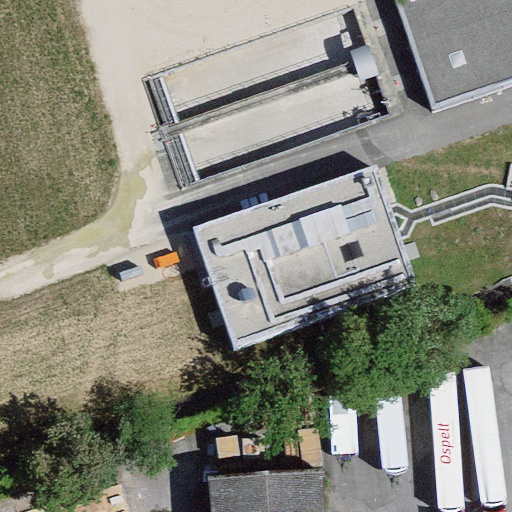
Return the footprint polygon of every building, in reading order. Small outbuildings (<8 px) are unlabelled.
[(24,0),(0,0),(0,160),(71,136),(24,0)] [(51,0),(75,76),(316,0),(51,0)] [(511,0),(392,0),(435,119),(511,92),(511,0)] [(415,278),(378,165),(184,227),(220,340),(415,278)] [(324,511),(323,480),(202,487),(203,511),(324,511)]
